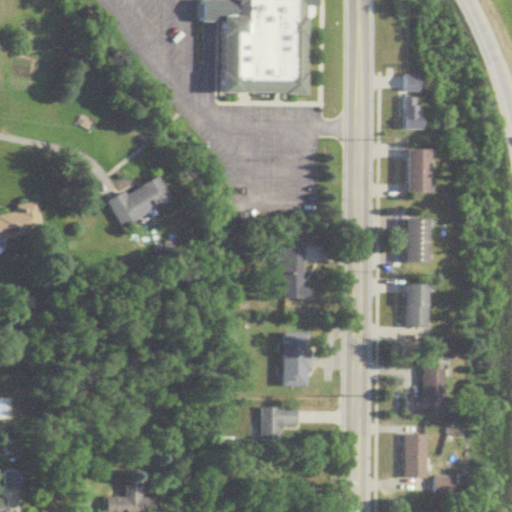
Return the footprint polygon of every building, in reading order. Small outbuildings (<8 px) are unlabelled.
[(209,96),(213,96),(292,97),(293,7),(304,8),(304,0),(226,0),(226,2),(215,2),(206,2),(193,2),(193,24),(206,24),(210,24),(209,96)] [(397,131),(415,131),(416,97),(415,97),(415,76),(398,76),(397,131)] [(423,152),(400,152),(400,195),(423,195),(423,152)] [(101,205),(114,230),(164,201),(150,177),(101,205)] [(0,241),(36,234),(30,203),(9,208),(10,215),(0,217),(0,241)] [(422,222),(398,222),(398,266),(422,266),(422,222)] [(298,248),(275,247),(274,300),(302,301),(303,283),(297,283),(298,248)] [(399,331),(422,331),(422,286),(399,286),(399,331)] [(276,387),(303,387),(303,335),(276,335),(276,387)] [(440,371),(417,371),(417,399),(400,399),(400,416),(440,416),(440,371)] [(255,409),(256,444),(273,443),(273,431),(292,430),(292,408),(255,409)] [(399,479),(422,479),(422,437),(399,437),(399,479)] [(0,490),(18,490),(18,472),(0,472),(0,490)] [(148,511),(148,499),(135,499),(136,487),(117,487),(116,499),(97,499),(97,511),(130,511),(148,511)]
